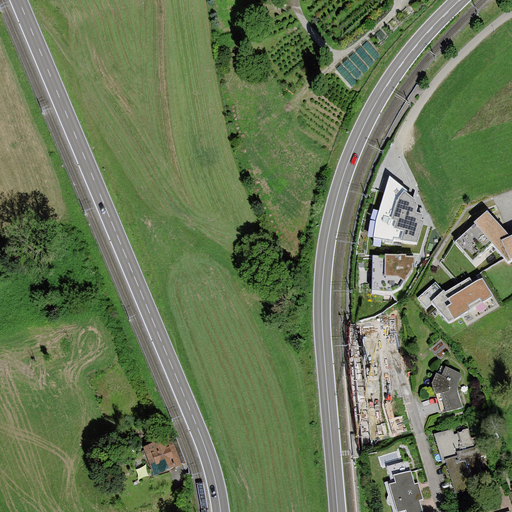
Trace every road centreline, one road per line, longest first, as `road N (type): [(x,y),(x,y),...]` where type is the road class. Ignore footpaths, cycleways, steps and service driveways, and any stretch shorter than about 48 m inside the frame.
road 1 (primary): [(337,511),(322,294),(333,213),(343,173),(385,87),(460,0)]
road 2 (primary): [(19,0),(203,443),(220,511)]
road 3 (residential): [(511,9),(447,62),(398,149)]
